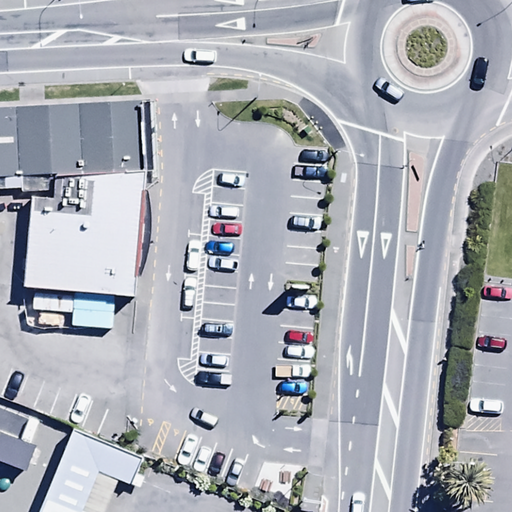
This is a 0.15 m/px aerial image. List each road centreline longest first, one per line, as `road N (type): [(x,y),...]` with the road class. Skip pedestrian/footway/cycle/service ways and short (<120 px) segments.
road 1 (trunk): [(463,106),(391,344)]
road 2 (trunk): [(391,344),(372,245),(379,99)]
road 3 (trunk): [(373,93),(248,53),(161,40)]
road 4 (unknown): [(0,324),(171,392)]
road 5 (trunk): [(161,40),(221,15),(330,0)]
road 6 (trunk): [(376,511),(391,344)]
road 7 (trunk): [(0,45),(161,40)]
